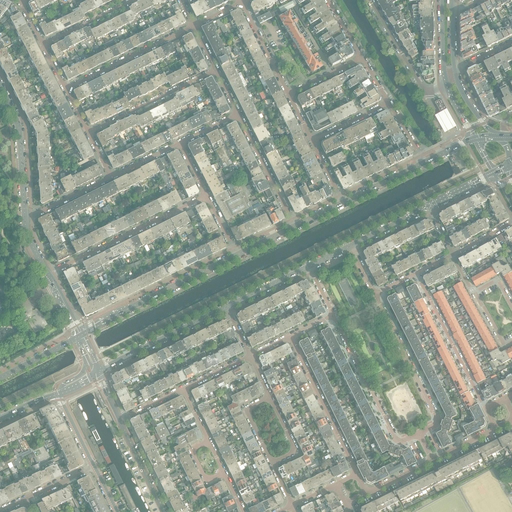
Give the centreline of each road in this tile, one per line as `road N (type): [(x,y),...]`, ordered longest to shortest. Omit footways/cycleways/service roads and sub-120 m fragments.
road 1 (secondary): [(236,253),(79,336)]
road 2 (residential): [(47,274),(206,195)]
road 3 (residential): [(417,432),(436,420),(375,293)]
road 4 (residential): [(332,315),(395,439),(417,432)]
road 5 (residential): [(356,473),(290,337)]
road 6 (residential): [(484,407),(416,273)]
road 7 (secondary): [(98,374),(226,307)]
road 8 (residential): [(88,133),(215,69)]
road 9 (residential): [(193,26),(66,88)]
road 10 (tertiary): [(24,216),(19,132),(0,86)]
road 11 (residential): [(444,82),(420,89),(368,0)]
road 12 (residential): [(237,114),(294,225)]
